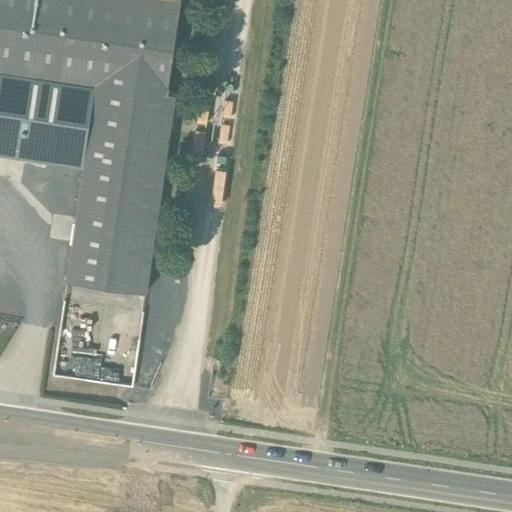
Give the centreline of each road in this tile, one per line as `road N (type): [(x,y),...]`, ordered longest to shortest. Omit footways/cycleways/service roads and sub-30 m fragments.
road 1 (track): [(315,468),(389,0)]
road 2 (secondary): [(511,497),(232,456)]
road 3 (secondary): [(232,456),(0,421)]
